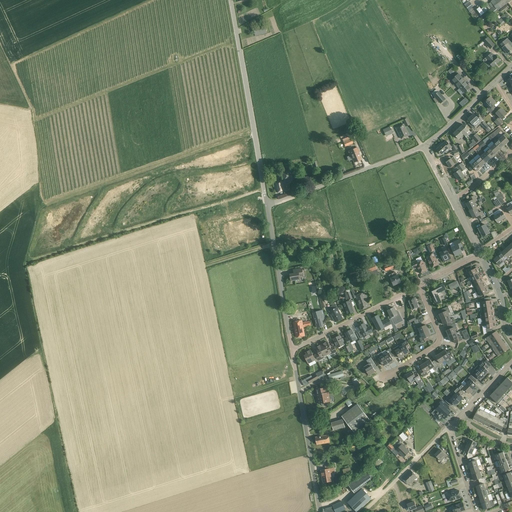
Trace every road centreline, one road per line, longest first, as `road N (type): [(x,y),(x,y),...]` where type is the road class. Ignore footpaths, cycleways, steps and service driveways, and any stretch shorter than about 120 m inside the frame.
road 1 (unclassified): [(266,205),(229,0)]
road 2 (unclassified): [(266,205),(423,145)]
road 3 (unclassified): [(319,511),(291,350)]
road 4 (unclassified): [(291,350),(266,205)]
road 5 (residential): [(291,350),(418,287)]
road 6 (residential): [(383,378),(438,342),(418,287)]
road 7 (residential): [(362,511),(448,426)]
